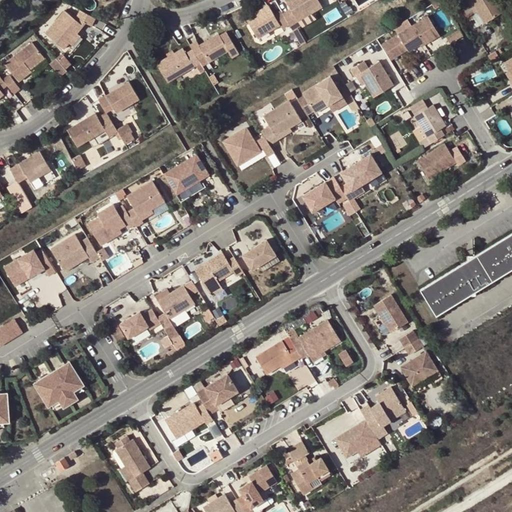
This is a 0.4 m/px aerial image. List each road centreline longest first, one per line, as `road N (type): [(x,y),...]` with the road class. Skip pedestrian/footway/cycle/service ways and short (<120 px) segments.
road 1 (residential): [(132,396),(171,465),(188,479),(273,433),(363,378),(367,367),(324,282)]
road 2 (residential): [(77,311),(270,195)]
road 3 (tertiary): [(324,282),(132,396)]
road 4 (tertiary): [(502,173),(324,282)]
road 5 (residential): [(14,136),(119,47),(138,2)]
road 6 (tertiary): [(132,396),(14,466)]
